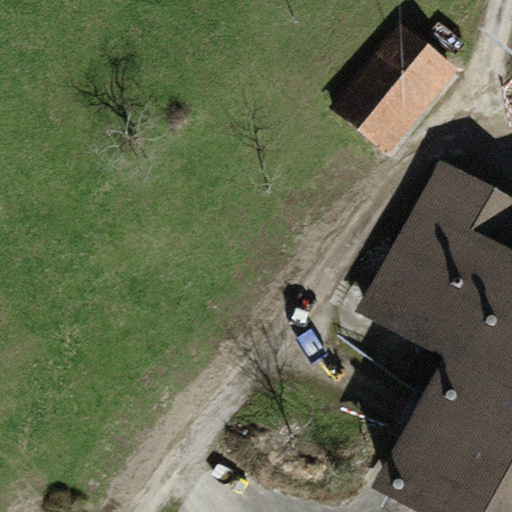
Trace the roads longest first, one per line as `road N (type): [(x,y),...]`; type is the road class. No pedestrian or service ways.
road 1 (track): [(161,511),(466,118)]
road 2 (track): [(506,0),(466,118),(511,158)]
